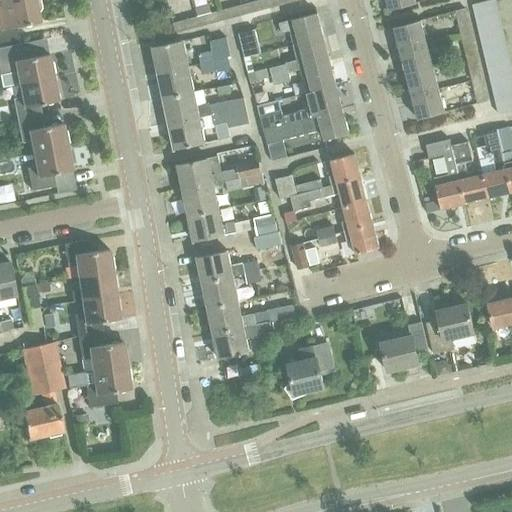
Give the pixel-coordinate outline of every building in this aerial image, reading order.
[(40,0),(21,0),(0,4),(0,24),(1,29),(0,29),(0,42),(19,39),(17,27),(41,22),(39,13),(42,8),(40,0)] [(263,0),(260,0),(241,5),(244,15),(266,9),(263,0)] [(288,0),(263,0),(266,9),(289,3),(288,0)] [(415,0),(386,0),(389,11),(417,4),(415,0)] [(494,0),(472,5),(475,17),(499,11),(495,0),(494,0)] [(241,5),(218,11),(220,21),(244,15),(241,5)] [(457,10),(462,34),(472,32),(466,8),(457,10)] [(218,11),(195,17),(198,27),(220,21),(218,11)] [(475,17),(478,29),(501,23),(499,11),(475,17)] [(290,31),(294,46),(324,38),(317,14),(280,24),(283,33),(290,31)] [(198,27),(195,17),(175,23),(177,33),(198,27)] [(394,28),(400,51),(427,44),(421,21),(394,28)] [(478,29),(481,41),(504,35),(501,23),(478,29)] [(262,55),(255,31),(239,35),(245,59),(262,55)] [(462,34),(468,58),(478,55),(472,32),(462,34)] [(481,41),(483,52),(507,47),(504,35),(481,41)] [(200,54),(202,65),(229,59),(229,58),(232,57),(227,37),(211,40),(213,51),(200,54)] [(270,70),(272,77),(289,73),(300,70),(330,62),(324,38),(294,46),(298,61),(286,64),(286,65),(270,70)] [(27,42),(0,47),(0,73),(0,75),(3,88),(20,84),(56,77),(53,62),(51,62),(49,54),(31,58),(27,42)] [(152,48),(158,74),(189,67),(184,42),(152,48)] [(400,51),(406,74),(433,67),(427,44),(400,51)] [(483,52),(486,63),(510,58),(507,47),(483,52)] [(468,58),(473,81),(483,78),(478,55),(468,58)] [(486,63),(489,75),(511,69),(511,67),(510,58),(486,63)] [(229,59),(202,65),(204,74),(231,70),(229,59)] [(330,62),(300,70),(303,78),(308,77),(312,93),(336,86),(330,62)] [(158,74),(163,99),(194,93),(189,67),(158,74)] [(406,74),(412,97),(439,90),(433,67),(406,74)] [(249,73),(251,82),(270,78),(268,68),(249,73)] [(511,69),(489,75),(492,87),(511,82),(511,69)] [(289,73),(272,77),(275,86),(291,82),(289,73)] [(13,99),(18,121),(42,116),(40,104),(58,100),(57,92),(59,92),(56,77),(20,84),(22,97),(13,99)] [(483,78),(473,81),(479,103),(488,101),(483,78)] [(511,82),(492,87),(494,99),(511,94),(511,82)] [(282,112),(260,117),(264,131),(343,110),(339,97),(336,86),(312,93),(306,94),(307,97),(310,107),(298,110),(298,111),(283,116),(282,112)] [(439,90),(412,97),(418,120),(445,113),(439,90)] [(175,97),(163,99),(168,125),(200,118),(211,116),(226,113),(224,103),(211,106),(210,102),(207,103),(204,91),(194,93),(175,97)] [(511,94),(494,99),(498,115),(511,111),(511,94)] [(244,99),(233,101),(236,114),(237,114),(239,126),(249,124),(244,99)] [(229,128),(239,126),(237,114),(236,114),(233,101),(224,103),(226,113),(168,125),(174,151),(205,144),(202,128),(228,123),(229,128)] [(316,126),(321,125),(325,140),(349,134),(343,110),(264,131),(267,144),(268,144),(272,162),(288,158),(284,140),(318,131),(316,126)] [(31,141),(34,154),(70,147),(67,132),(65,132),(63,124),(45,128),(42,116),(18,121),(22,143),(31,141)] [(497,131),(511,193),(511,192),(511,128),(511,126),(499,129),(499,130),(497,131)] [(511,193),(497,131),(485,134),(490,157),(495,156),(497,166),(495,166),(497,171),(483,174),(489,198),(511,193)] [(430,158),(443,155),(448,174),(434,178),(436,185),(435,186),(441,209),(465,204),(450,139),(426,145),(430,158)] [(483,174),(482,168),(468,171),(466,162),(474,161),(469,141),(452,145),(451,139),(450,139),(465,204),(489,198),(483,174)] [(70,147),(34,154),(36,166),(27,168),(32,191),(56,186),(54,174),(72,170),(71,162),(73,162),(70,147)] [(327,187),(332,186),(361,178),(355,154),(331,160),(335,175),(325,178),(327,187)] [(183,191),(214,185),(227,182),(262,174),(259,164),(237,168),(237,169),(222,173),(219,157),(178,165),(183,191)] [(263,174),(262,174),(227,182),(229,191),(266,183),(263,174)] [(293,174),(277,179),(282,198),(291,196),(325,188),(322,178),(296,186),(293,174)] [(311,203),(310,201),(340,194),(343,207),(367,201),(361,178),(332,186),(327,187),(325,188),(291,196),(294,208),(311,203)] [(183,191),(188,217),(219,210),(214,185),(183,191)] [(367,201),(343,207),(347,221),(343,222),(345,232),(374,225),(367,201)] [(219,210),(188,217),(193,243),(250,231),(248,220),(223,226),(219,210)] [(255,226),(257,236),(279,232),(276,221),(255,226)] [(334,225),(317,230),(320,239),(337,235),(335,226),(334,225)] [(374,225),(345,232),(348,241),(352,240),(356,254),(380,248),(374,225)] [(283,245),(279,232),(257,236),(255,237),(258,250),(283,245)] [(339,242),(337,235),(320,239),(322,247),(339,242)] [(77,265),(79,278),(115,273),(113,257),(111,258),(109,250),(91,252),(89,240),(64,244),(68,266),(77,265)] [(305,242),(292,246),(299,269),(310,266),(312,266),(311,265),(321,262),(317,246),(307,249),(305,242)] [(278,251),(274,252),(276,259),(287,256),(285,249),(278,251)] [(197,258),(202,283),(233,277),(246,274),(261,271),(259,260),(231,266),(227,252),(197,258)] [(0,298),(17,295),(10,262),(6,263),(0,262),(0,298)] [(41,270),(41,289),(50,289),(51,270),(41,270)] [(263,281),(261,271),(246,274),(248,284),(263,281)] [(73,302),(82,301),(116,295),(115,288),(117,288),(115,273),(79,278),(80,290),(72,292),(73,302)] [(202,283),(208,309),(239,302),(233,277),(202,283)] [(21,287),(26,310),(40,307),(35,285),(21,287)] [(118,295),(116,295),(82,301),(84,313),(75,315),(78,337),(103,334),(101,322),(120,319),(119,311),(121,310),(118,295)] [(511,297),(489,303),(495,329),(511,324),(511,297)] [(208,309),(214,334),(244,327),(256,325),(296,316),(294,306),(242,316),(239,302),(208,309)] [(452,339),(474,334),(467,305),(438,312),(440,320),(426,324),(433,355),(454,350),(452,339)] [(296,316),(256,325),(258,334),(298,324),(296,316)] [(10,319),(0,321),(0,329),(1,333),(13,330),(10,319)] [(416,356),(428,353),(420,322),(407,326),(409,335),(380,343),(388,373),(419,365),(416,356)] [(244,327),(214,334),(219,359),(250,353),(244,327)] [(91,358),(93,371),(129,366),(127,350),(125,351),(124,343),(105,345),(103,334),(78,337),(82,360),(91,358)] [(22,349),(32,389),(40,387),(45,407),(23,412),(29,439),(64,431),(54,391),(65,388),(54,342),(22,349)] [(299,350),(302,362),(288,365),(295,394),(324,388),(321,374),(334,371),(327,343),(299,350)] [(129,366),(93,371),(95,384),(86,385),(89,408),(118,403),(116,391),(131,389),(129,381),(131,381),(129,366)]
